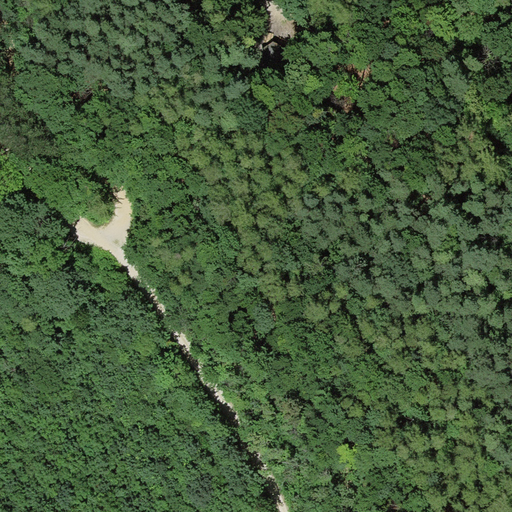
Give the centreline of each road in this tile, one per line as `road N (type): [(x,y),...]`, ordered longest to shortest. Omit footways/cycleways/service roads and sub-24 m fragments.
road 1 (track): [(281,511),(240,426),(120,257),(0,147)]
road 2 (track): [(0,16),(30,95),(123,203),(120,257)]
